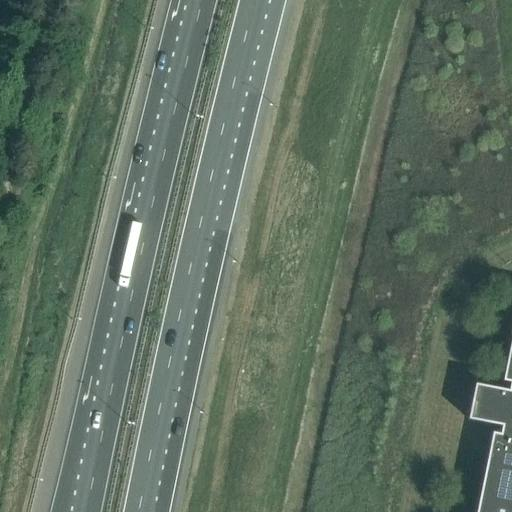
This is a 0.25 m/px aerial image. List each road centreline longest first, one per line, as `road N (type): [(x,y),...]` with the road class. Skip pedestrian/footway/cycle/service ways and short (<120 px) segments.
road 1 (motorway): [(203,0),(86,511)]
road 2 (motorway): [(139,511),(254,0)]
